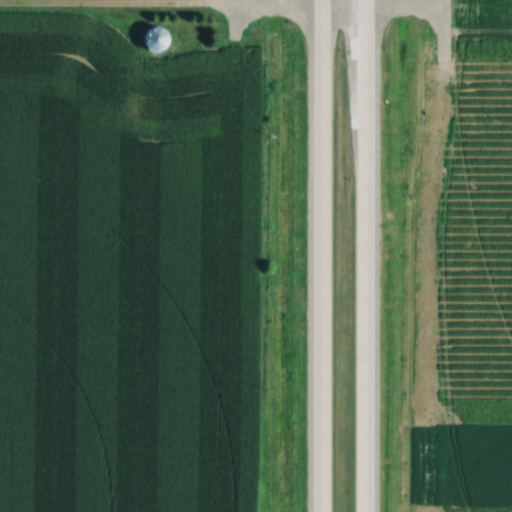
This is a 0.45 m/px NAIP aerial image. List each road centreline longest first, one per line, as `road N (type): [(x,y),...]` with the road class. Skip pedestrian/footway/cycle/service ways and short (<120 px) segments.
road 1 (trunk): [(314,0),(315,511)]
road 2 (trunk): [(363,511),(363,0)]
